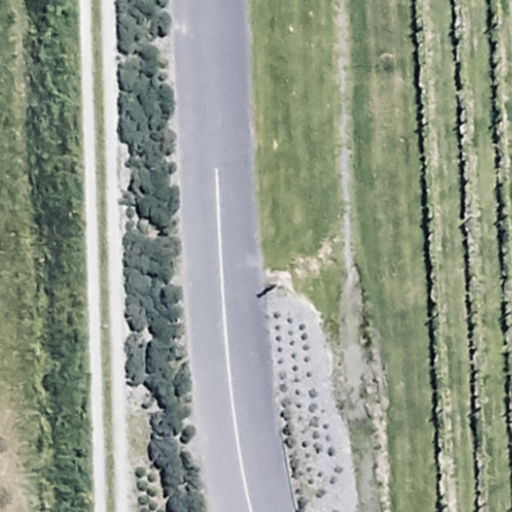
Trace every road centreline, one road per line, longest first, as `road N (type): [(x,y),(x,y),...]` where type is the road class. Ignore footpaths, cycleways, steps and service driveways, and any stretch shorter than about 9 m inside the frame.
road 1 (residential): [(231,0),(253,511)]
road 2 (track): [(75,511),(65,0)]
